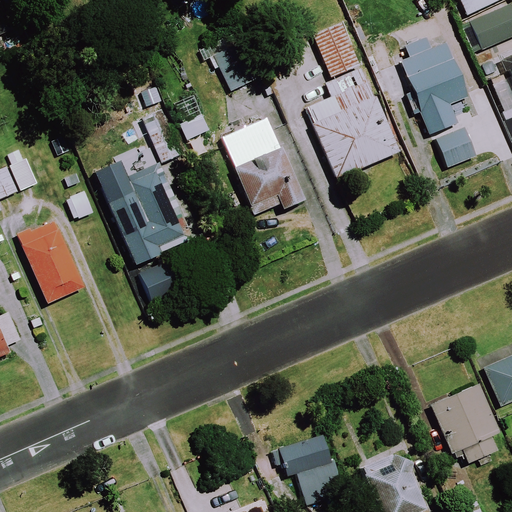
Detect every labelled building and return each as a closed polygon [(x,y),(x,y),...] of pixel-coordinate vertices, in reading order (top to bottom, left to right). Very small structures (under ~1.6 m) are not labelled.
[(0,0),(0,60),(13,56),(4,33),(7,32),(0,13),(0,8),(10,4),(8,0),(0,0)] [(119,5),(117,0),(101,0),(107,11),(119,5)] [(501,0),(455,0),(465,18),(501,0)] [(511,35),(511,23),(503,5),(466,24),(480,52),(511,35)] [(329,82),(357,70),(338,26),(310,37),(329,82)] [(237,34),(199,49),(209,74),(218,71),(226,93),(256,81),(237,34)] [(398,64),(375,73),(387,102),(407,94),(424,136),(454,124),(447,107),(464,100),(449,65),(442,46),(398,64)] [(357,70),(329,82),(322,85),(328,99),(303,110),(332,181),(393,155),(357,70)] [(162,116),(141,126),(159,165),(180,155),(162,116)] [(201,116),(174,127),(187,157),(214,146),(201,116)] [(278,213),(300,204),(264,120),(215,141),(249,220),(276,208),(278,213)] [(511,120),(502,124),(511,150),(511,120)] [(470,159),(460,132),(432,142),(442,169),(470,159)] [(34,184),(19,149),(5,155),(10,167),(6,168),(16,192),(34,184)] [(195,239),(165,171),(153,176),(149,167),(121,179),(117,169),(91,181),(102,206),(129,268),(195,239)] [(0,198),(16,192),(6,168),(0,170),(0,198)] [(91,213),(82,192),(66,199),(75,221),(91,213)] [(77,291),(48,222),(13,237),(42,306),(77,291)] [(0,356),(7,354),(4,348),(17,342),(6,316),(0,318),(0,356)] [(511,400),(511,353),(479,368),(496,407),(511,400)] [(495,433),(474,384),(426,405),(449,459),(458,455),(462,465),(494,452),(487,436),(495,433)] [(339,494),(318,437),(304,442),(252,461),(261,486),(292,474),(304,507),(339,494)] [(418,511),(399,462),(359,478),(371,511),(418,511)] [(478,511),(475,503),(457,510),(458,511),(478,511)]
